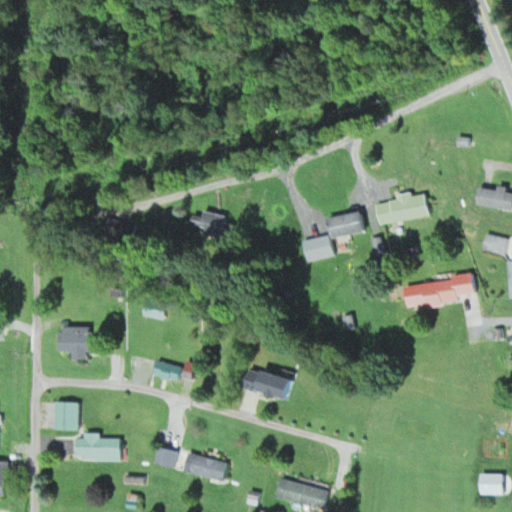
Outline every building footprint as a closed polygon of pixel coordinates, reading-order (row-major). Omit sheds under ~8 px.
[(511,207),(511,187),(480,187),(480,207),(511,207)] [(380,224),(431,215),(427,191),(398,196),(398,199),(377,203),(380,224)] [(204,215),(193,213),(190,230),(226,235),(229,214),(204,210),(204,215)] [(363,211),(329,218),(333,239),(367,232),(363,211)] [(504,256),(509,238),(487,233),(482,250),(504,256)] [(406,283),(408,309),(445,305),(445,300),(478,297),(476,277),(406,283)] [(167,302),(146,300),(145,317),(166,319),(167,302)] [(76,351),(76,359),(92,359),(92,327),(61,327),(61,351),(76,351)] [(154,376),(180,382),(184,366),(158,360),(154,376)] [(296,381),(253,367),(247,388),(290,401),(296,381)] [(79,402),(56,402),(56,428),(79,428),(79,402)] [(101,437),(101,432),(85,432),(85,437),(77,437),(77,458),(121,458),(121,437),(101,437)] [(155,462),(223,480),(228,461),(160,443),(155,462)] [(8,460),(0,459),(0,497),(8,498),(8,460)] [(328,488),(282,476),(276,497),(323,508),(328,488)]
